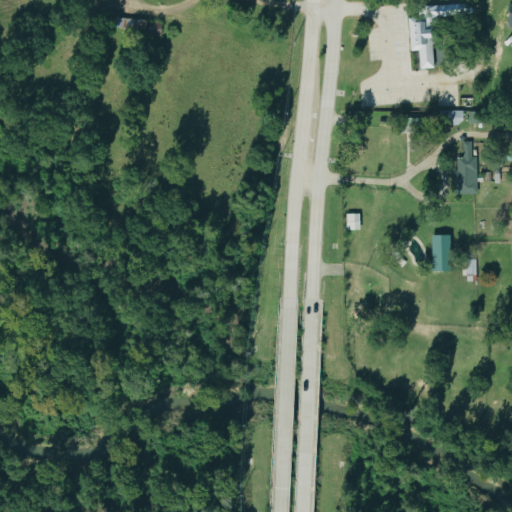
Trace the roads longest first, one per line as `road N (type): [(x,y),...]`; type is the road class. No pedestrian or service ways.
road 1 (secondary): [(311,311),(333,0)]
road 2 (secondary): [(287,310),(278,511)]
road 3 (secondary): [(301,511),(311,311)]
road 4 (secondary): [(295,173),(287,310)]
